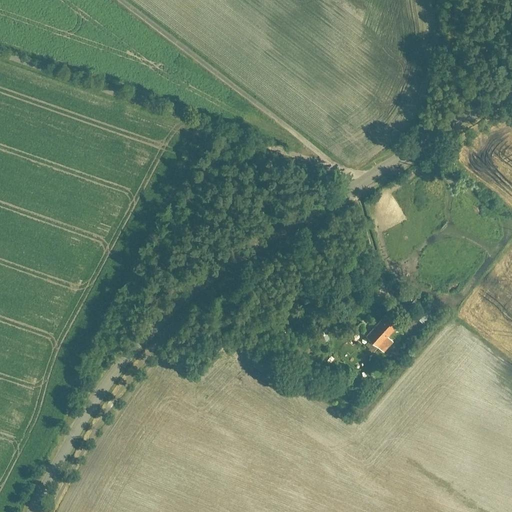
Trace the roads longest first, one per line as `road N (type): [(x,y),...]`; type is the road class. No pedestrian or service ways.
road 1 (tertiary): [(511,89),(210,278),(123,361),(66,445),(37,511)]
road 2 (track): [(358,185),(0,53)]
road 3 (track): [(358,185),(114,0)]
road 4 (track): [(455,0),(435,136)]
